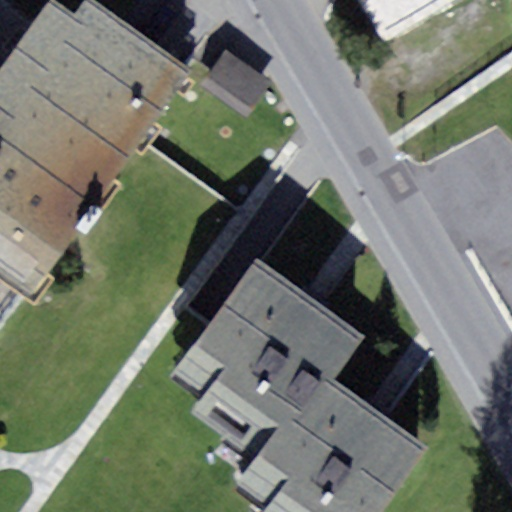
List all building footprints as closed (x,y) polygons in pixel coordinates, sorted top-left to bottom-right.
[(371,0),(399,48),(483,0),(371,0)] [(205,104),(76,9),(6,103),(0,110),(0,262),(56,304),(205,104)] [(252,116),(271,83),(221,55),(202,88),(252,116)] [(371,357),(254,276),(186,373),(302,454),(371,357)] [(416,511),(456,457),(356,388),(270,510),(272,511),(416,511)]
